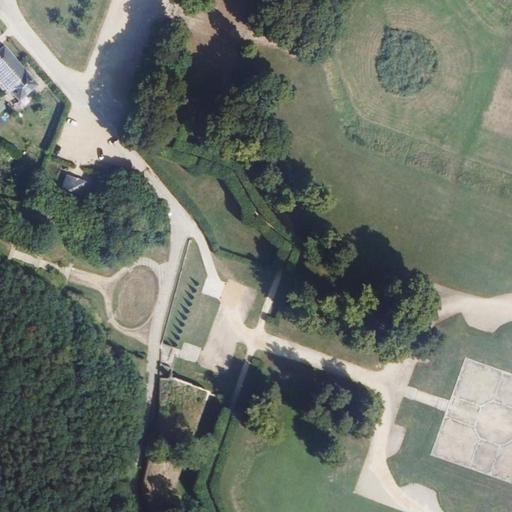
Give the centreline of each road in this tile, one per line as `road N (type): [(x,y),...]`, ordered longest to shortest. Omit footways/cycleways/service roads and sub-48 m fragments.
road 1 (track): [(415,511),(373,484),(393,389),(433,301),(511,310)]
road 2 (track): [(156,336),(180,224),(124,146)]
road 3 (unclassified): [(124,146),(13,14),(11,0)]
road 4 (track): [(135,511),(126,491),(155,346)]
road 5 (track): [(256,340),(232,321),(197,232),(180,224)]
